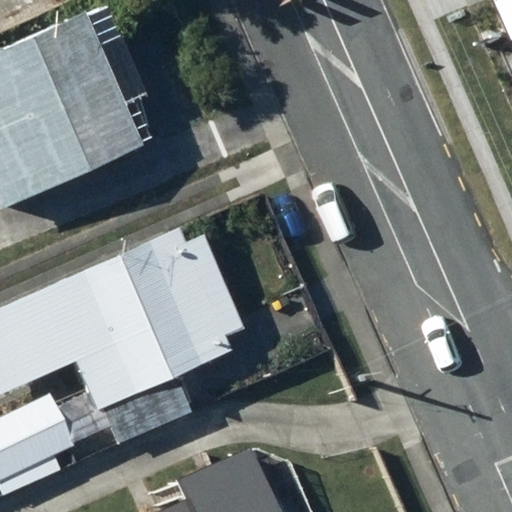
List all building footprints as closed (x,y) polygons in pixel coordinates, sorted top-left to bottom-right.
[(511,14),(475,31),(511,111),(511,14)] [(0,217),(139,158),(137,152),(146,148),(130,110),(140,106),(102,17),(0,60),(0,217)] [(182,408),(227,387),(217,364),(230,358),(173,236),(0,316),(0,363),(15,395),(71,368),(84,395),(62,405),(74,431),(100,419),(116,452),(187,419),(182,408)] [(0,423),(0,485),(71,451),(47,401),(0,423)] [(280,511),(251,447),(179,478),(187,497),(153,511),(280,511)]
